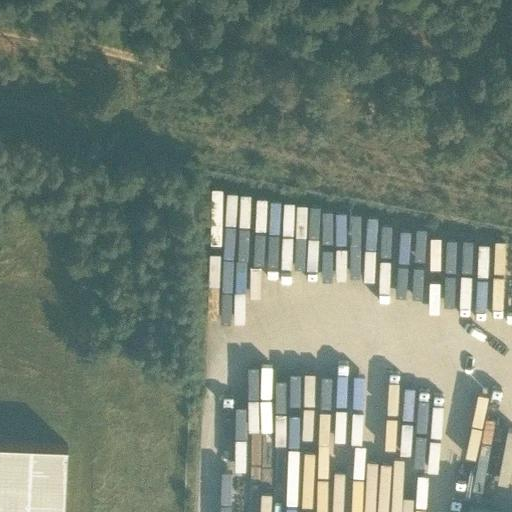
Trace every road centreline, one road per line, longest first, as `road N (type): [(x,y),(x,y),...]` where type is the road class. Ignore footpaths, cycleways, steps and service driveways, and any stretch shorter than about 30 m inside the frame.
road 1 (track): [(0,22),(511,122)]
road 2 (unknown): [(342,309),(233,304),(209,343),(211,511)]
road 3 (unknown): [(429,511),(445,363),(419,331),(342,309)]
road 4 (unknown): [(327,511),(342,309)]
